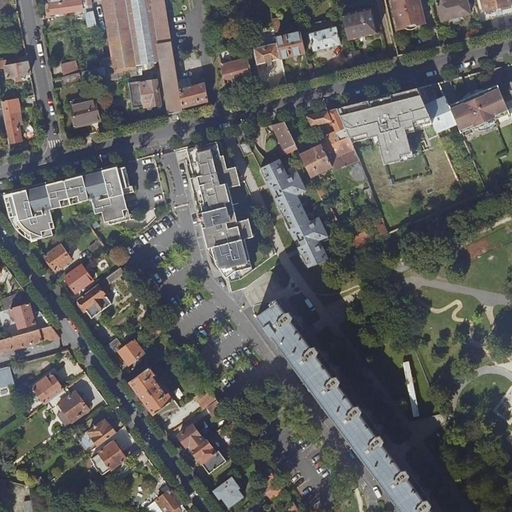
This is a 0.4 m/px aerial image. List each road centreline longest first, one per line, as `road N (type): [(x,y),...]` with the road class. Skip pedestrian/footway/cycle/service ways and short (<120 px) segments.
road 1 (tertiary): [(511,46),(59,161)]
road 2 (residential): [(0,228),(204,511)]
road 3 (residential): [(26,0),(59,161)]
